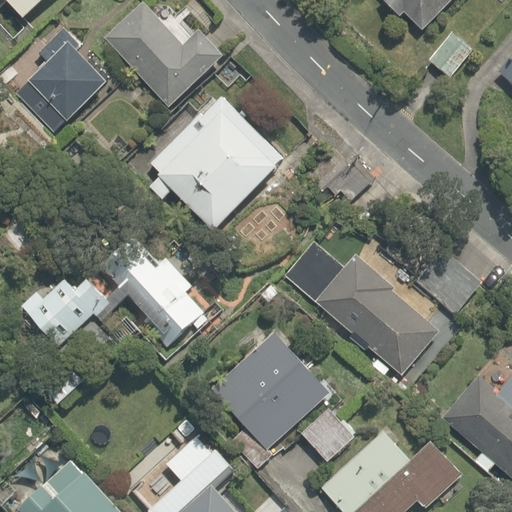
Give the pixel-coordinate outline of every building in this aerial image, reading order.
[(14,0),(33,23),(60,0),(14,0)] [(383,0),(384,0),(400,17),(406,11),(428,35),(464,0),(383,0)] [(191,49),(159,6),(114,39),(162,105),(227,57),(211,35),(191,49)] [(60,27),(39,46),(40,76),(18,95),(60,141),(116,90),(60,27)] [(476,50),(456,34),(434,62),(453,78),(476,50)] [(199,122),(193,115),(145,156),(218,239),(294,173),(227,97),(199,122)] [(412,212),(381,247),(463,320),(494,285),(412,212)] [(25,304),(61,347),(99,315),(107,324),(136,300),(179,351),(221,316),(136,213),(25,304)] [(347,268),(318,242),(287,278),(402,377),(443,329),(358,255),(347,268)] [(281,335),(219,395),(272,449),(334,389),(281,335)] [(482,452),(476,459),(494,475),(500,469),(511,479),(511,390),(504,399),(484,380),(447,420),(482,452)] [(361,431),(335,406),(304,438),(329,463),(361,431)] [(344,511),(415,511),(427,499),(437,507),(468,471),(432,439),(413,460),(377,428),(321,491),(344,511)] [(222,463),(202,440),(170,467),(186,486),(154,511),(300,511),(295,506),(287,511),(240,511),(225,493),(244,477),(228,458),(222,463)] [(123,511),(74,460),(20,511),(123,511)]
